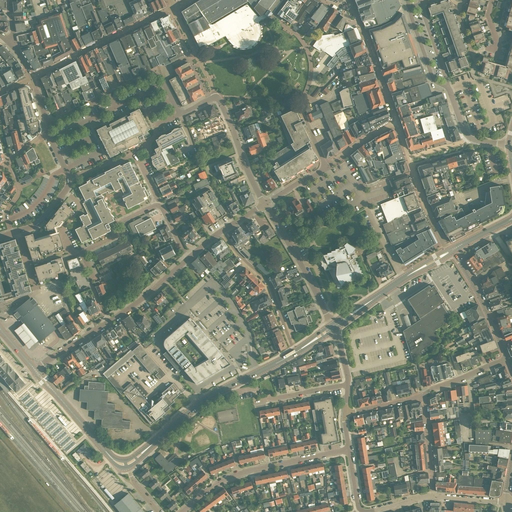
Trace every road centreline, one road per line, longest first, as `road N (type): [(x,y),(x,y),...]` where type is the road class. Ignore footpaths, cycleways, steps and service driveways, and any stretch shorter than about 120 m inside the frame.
road 1 (residential): [(263,204),(325,167),(300,106),(310,58),(302,40),(271,16)]
road 2 (tertiary): [(126,464),(204,401),(295,352)]
road 3 (residential): [(35,369),(188,258)]
road 4 (residential): [(183,511),(240,473),(348,451)]
road 5 (residential): [(179,114),(151,75),(48,125)]
road 6 (residential): [(295,352),(266,279),(222,231)]
road 7 (residential): [(11,233),(40,222),(68,185),(48,125)]
road 8 (residential): [(332,326),(263,204)]
road 9 (tertiary): [(126,464),(113,461),(35,369)]
road 10 (tertiary): [(506,358),(450,250)]
